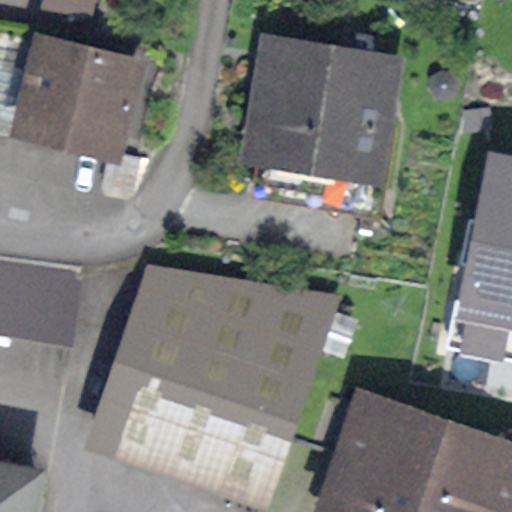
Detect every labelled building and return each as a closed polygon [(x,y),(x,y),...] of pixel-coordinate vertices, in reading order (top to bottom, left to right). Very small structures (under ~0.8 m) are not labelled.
[(414,67),(276,44),(256,170),(394,192),(414,67)] [(124,66),(37,47),(18,134),(105,153),(124,66)] [(511,151),(484,146),(450,315),(511,327),(511,151)] [(282,511),(352,300),(156,266),(95,457),(262,511),(282,511)] [(511,511),(511,457),(364,404),(324,511),(511,511)] [(36,511),(43,470),(0,463),(0,511),(36,511)]
